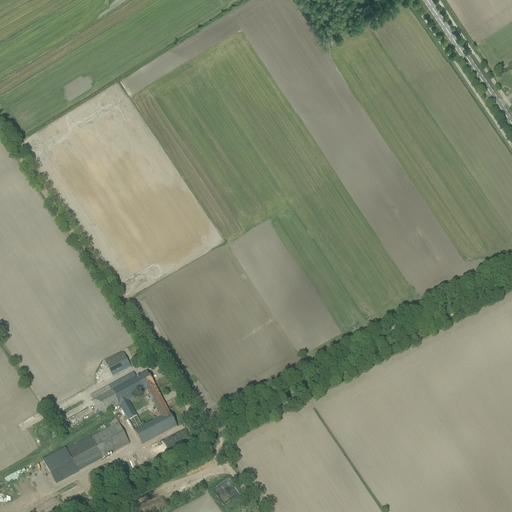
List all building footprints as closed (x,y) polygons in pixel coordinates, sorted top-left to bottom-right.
[(123,353),(105,363),(112,377),(130,367),(123,353)] [(91,396),(93,401),(98,410),(94,415),(96,418),(100,415),(101,416),(120,405),(127,418),(135,413),(128,400),(147,390),(153,402),(161,398),(146,372),(136,378),(133,373),(91,396)] [(135,413),(127,418),(142,446),(177,427),(162,401),(155,405),(160,416),(142,426),(135,413)] [(101,458),(129,443),(118,423),(116,419),(108,423),(110,427),(90,438),(66,451),(65,448),(42,461),(56,486),(78,473),(102,459),(101,458)] [(182,428),(165,437),(171,448),(188,440),(182,428)] [(107,465),(98,469),(101,475),(110,470),(107,465)] [(7,482),(2,484),(6,493),(12,490),(7,482)] [(39,493),(25,499),(26,502),(41,496),(39,493)]
